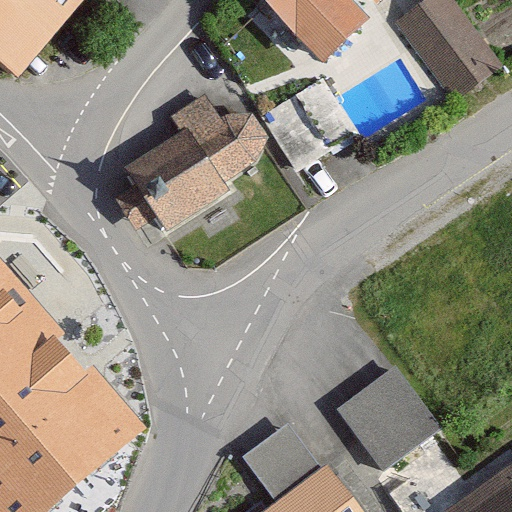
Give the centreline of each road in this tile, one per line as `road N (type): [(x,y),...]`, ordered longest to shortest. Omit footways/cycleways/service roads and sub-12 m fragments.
road 1 (residential): [(239,308),(283,266),(511,106)]
road 2 (residential): [(186,0),(47,140)]
road 3 (residential): [(47,140),(155,302)]
road 4 (residential): [(180,442),(239,308)]
road 5 (residential): [(155,302),(180,442)]
